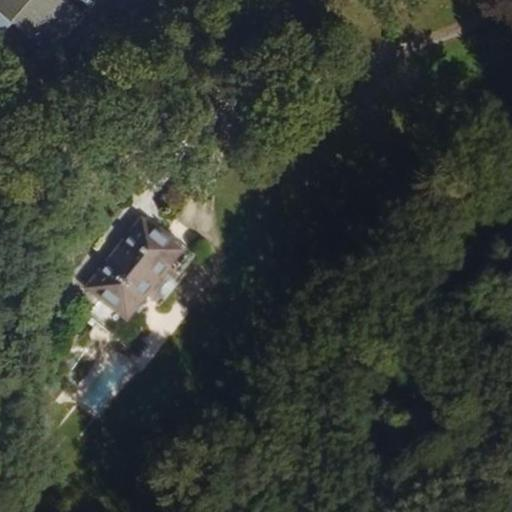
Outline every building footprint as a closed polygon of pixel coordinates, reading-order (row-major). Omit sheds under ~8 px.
[(0,0),(0,42),(22,17),(1,0),(0,0)] [(57,48),(90,12),(76,0),(1,0),(22,17),(57,48)] [(15,75),(37,63),(30,51),(9,62),(15,75)] [(156,317),(196,269),(147,229),(143,233),(179,263),(137,314),(145,320),(150,313),(156,317)] [(113,343),(137,314),(179,263),(143,233),(88,298),(101,308),(89,324),(113,343)]
